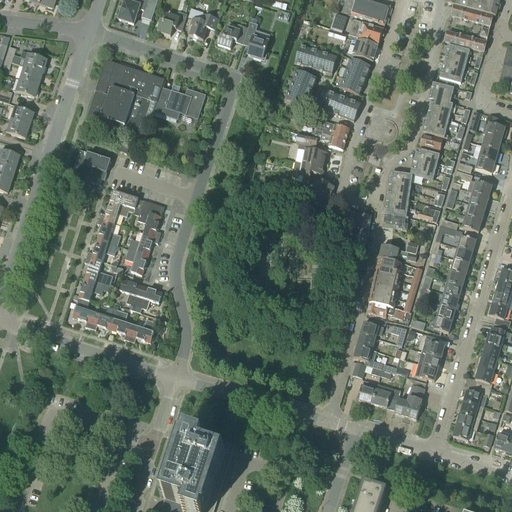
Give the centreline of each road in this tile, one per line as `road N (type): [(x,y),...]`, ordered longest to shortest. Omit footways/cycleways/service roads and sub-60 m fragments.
road 1 (residential): [(434,452),(511,188)]
road 2 (residential): [(198,202),(232,89),(224,76),(90,33)]
road 3 (residential): [(0,286),(90,33)]
road 4 (residential): [(325,421),(358,316),(380,203)]
road 5 (residential): [(380,203),(386,174),(412,143),(440,0)]
road 6 (residential): [(404,0),(339,192)]
road 7 (residential): [(174,378),(0,322)]
road 8 (residential): [(174,378),(184,331),(173,277),(198,202)]
road 9 (unclassified): [(325,421),(174,378)]
road 10 (unclassified): [(132,511),(174,378)]
road 11 (residential): [(511,114),(482,102),(510,0)]
